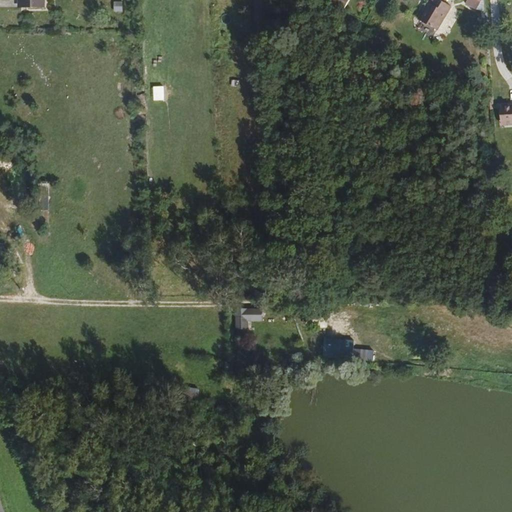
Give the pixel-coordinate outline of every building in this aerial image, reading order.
[(43,9),(43,0),(21,0),(21,1),(24,1),(24,9),(43,9)] [(255,0),(255,25),(264,25),(265,0),(255,0)] [(433,30),(449,4),(442,0),(429,0),(428,0),(426,0),(415,18),(433,30)] [(481,1),(478,0),(466,0),(465,3),(476,9),(481,1)] [(145,125),(144,81),(135,82),(136,125),(145,125)] [(511,104),(501,105),(501,117),(509,117),(509,124),(511,123),(511,104)] [(508,163),(507,154),(495,154),(496,164),(508,163)] [(49,210),(49,182),(41,183),(40,199),(33,199),(33,210),(49,210)] [(262,308),(237,307),(237,321),(262,321),(262,308)] [(415,338),(362,337),(362,358),(414,358),(415,338)]
